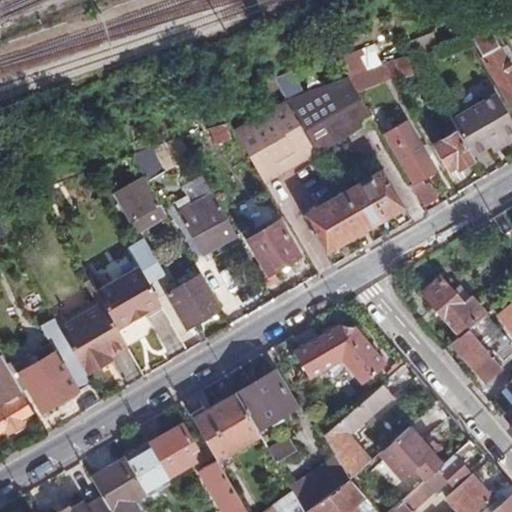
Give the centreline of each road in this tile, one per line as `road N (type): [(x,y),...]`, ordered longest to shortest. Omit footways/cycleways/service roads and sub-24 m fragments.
road 1 (residential): [(359,271),(0,479)]
road 2 (residential): [(511,456),(359,271)]
road 3 (residential): [(359,271),(511,180)]
